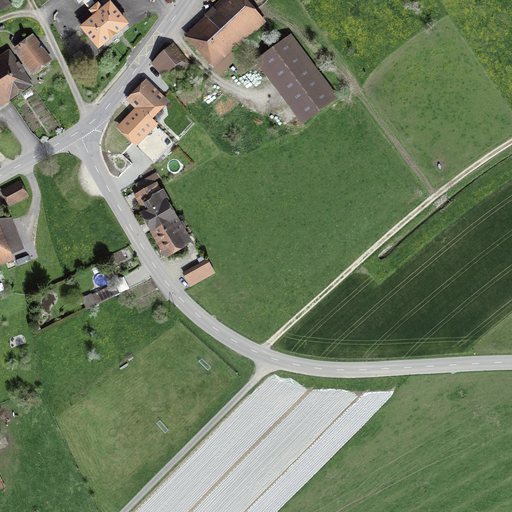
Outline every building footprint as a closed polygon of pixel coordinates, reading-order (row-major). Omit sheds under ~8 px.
[(0,0),(0,11),(11,5),(7,0),(0,0)] [(233,0),(189,42),(209,64),(259,17),(242,0),(233,0)] [(81,27),(99,48),(126,24),(109,4),(103,9),(98,3),(89,10),(94,16),(81,27)] [(33,38),(17,50),(34,71),(49,59),(33,38)] [(309,117),(333,99),(289,39),(264,57),(309,117)] [(174,76),(188,64),(183,57),(179,60),(169,48),(150,64),(163,79),(171,72),(174,76)] [(0,99),(29,80),(11,55),(0,62),(0,99)] [(121,129),(136,143),(155,123),(150,118),(165,102),(153,91),(146,84),(130,100),(140,110),(137,113),(121,129)] [(161,143),(167,148),(172,143),(166,138),(161,143)] [(150,210),(143,214),(168,259),(190,246),(192,245),(158,182),(155,184),(151,177),(137,185),(146,202),(150,210)] [(22,185),(5,193),(10,203),(27,194),(22,185)] [(0,265),(13,260),(10,253),(22,248),(10,220),(0,224),(0,265)] [(215,274),(209,262),(183,275),(190,288),(215,274)] [(99,304),(113,297),(109,287),(94,294),(99,304)]
